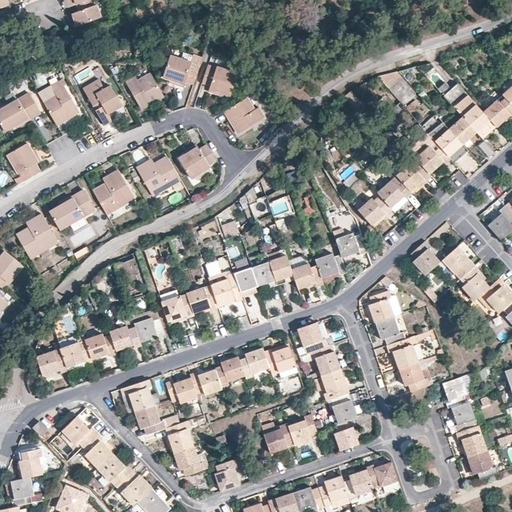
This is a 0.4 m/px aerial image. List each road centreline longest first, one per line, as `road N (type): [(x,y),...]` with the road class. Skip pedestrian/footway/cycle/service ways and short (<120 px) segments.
road 1 (residential): [(90,390),(194,504),(390,442)]
road 2 (residential): [(241,178),(113,247),(48,309),(18,367),(11,421)]
road 3 (residential): [(511,9),(478,30),(357,72),(241,178)]
road 4 (residential): [(241,178),(200,119),(185,118),(133,136),(0,209)]
road 5 (residential): [(90,390),(343,304)]
road 6 (residential): [(390,442),(410,497),(447,486),(427,430),(395,435)]
road 7 (residential): [(343,304),(456,200)]
road 8 (residential): [(343,304),(390,442)]
